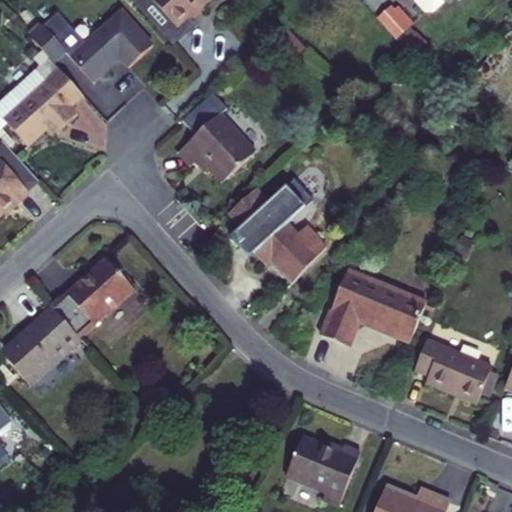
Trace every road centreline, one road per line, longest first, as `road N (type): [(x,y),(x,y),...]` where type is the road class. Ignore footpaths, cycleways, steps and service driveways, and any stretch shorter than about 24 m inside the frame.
road 1 (residential): [(511,470),(249,352),(117,201),(0,293)]
road 2 (unknown): [(94,219),(204,73)]
